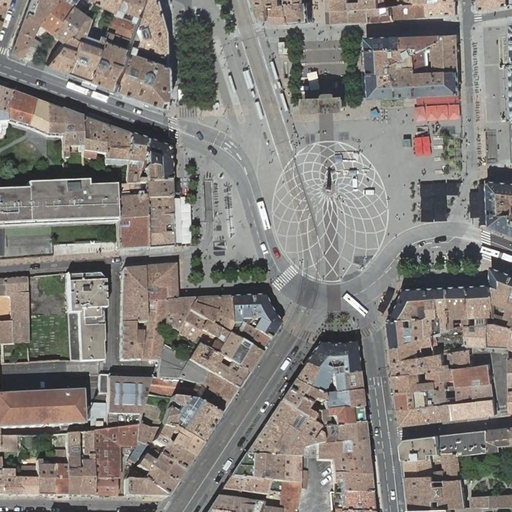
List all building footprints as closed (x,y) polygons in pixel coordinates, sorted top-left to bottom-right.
[(54,0),(28,0),(24,14),(38,21),(54,0)] [(54,0),(38,21),(37,22),(49,32),(71,4),(64,0),(54,0)] [(80,0),(74,0),(73,2),(85,14),(89,8),(80,0)] [(91,0),(80,0),(89,8),(93,2),(94,2),(91,0)] [(117,0),(94,0),(94,2),(93,2),(114,11),(117,0)] [(143,0),(117,0),(114,11),(113,13),(136,22),(143,0)] [(143,0),(136,22),(129,39),(128,44),(126,48),(126,50),(125,50),(131,52),(165,64),(164,30),(159,12),(157,8),(155,0),(143,0)] [(255,0),(256,4),(261,17),(265,19),(270,21),(270,6),(282,5),(281,0),(288,0),(289,4),(307,3),(306,0),(255,0)] [(330,0),(331,4),(332,12),(393,5),(407,4),(407,0),(330,0)] [(511,0),(480,0),(481,1),(481,10),(511,5),(511,0)] [(457,7),(457,1),(408,4),(407,4),(393,5),(394,19),(409,18),(427,17),(428,17),(446,15),(458,14),(457,7)] [(71,4),(49,32),(62,42),(68,35),(85,14),(73,2),(71,4)] [(310,3),(307,3),(289,4),(290,23),(300,23),(311,22),(311,21),(311,12),(310,3)] [(270,6),(270,21),(279,24),(284,24),(290,23),(289,4),(282,5),(270,6)] [(393,5),(332,12),(332,17),(333,24),(333,25),(366,23),(381,22),(394,21),(394,19),(393,5)] [(107,30),(104,37),(105,37),(89,80),(112,88),(125,50),(126,50),(126,48),(128,44),(129,39),(136,22),(113,13),(107,30)] [(38,21),(24,14),(10,51),(21,55),(30,37),(37,22),(38,21)] [(90,18),(85,14),(68,35),(77,39),(74,49),(66,72),(89,80),(105,37),(104,37),(100,35),(98,40),(84,35),(90,18)] [(417,74),(460,71),(458,34),(450,35),(441,35),(441,39),(425,48),(415,53),(417,74)] [(61,44),(74,49),(77,39),(68,35),(62,42),(61,44)] [(441,39),(441,35),(424,36),(407,37),(407,49),(425,48),(441,39)] [(30,37),(21,55),(31,59),(41,44),(30,37)] [(367,47),(368,50),(407,49),(407,37),(394,37),(382,38),(367,38),(367,47)] [(289,53),(289,41),(279,41),(279,52),(289,53)] [(61,44),(45,64),(66,72),(74,49),(61,44)] [(370,86),(371,99),(388,98),(408,97),(418,97),(417,74),(415,53),(425,48),(407,49),(368,50),(368,59),(369,70),(370,86)] [(125,50),(112,88),(159,105),(164,104),(167,99),(166,80),(165,64),(131,52),(125,50)] [(362,73),(367,72),(365,52),(359,53),(362,73)] [(417,74),(418,97),(429,96),(449,95),(460,95),(461,95),(460,82),(460,71),(417,74)] [(313,76),(315,94),(323,93),(321,75),(313,76)] [(11,92),(0,88),(0,121),(5,120),(6,116),(4,115),(11,92)] [(35,101),(11,92),(4,115),(6,116),(5,120),(27,127),(35,101)] [(317,99),(307,100),(307,101),(305,101),(306,109),(307,109),(307,112),(318,111),(317,109),(326,108),(334,108),(334,111),(345,110),(345,107),(346,107),(346,99),(344,99),(344,98),(334,98),(334,100),(326,100),(317,101),(317,99)] [(46,135),(46,105),(40,103),(35,101),(27,127),(46,135)] [(60,110),(46,105),(46,135),(53,135),(53,138),(58,138),(61,138),(61,136),(60,112),(60,110)] [(61,136),(61,138),(62,148),(61,148),(62,159),(67,159),(67,153),(66,153),(66,147),(78,147),(78,152),(81,152),(82,152),(81,147),(80,119),(80,118),(60,110),(60,112),(61,136)] [(104,153),(104,148),(105,128),(106,126),(80,118),(80,119),(81,147),(82,152),(94,153),(104,155),(104,153)] [(104,160),(104,165),(127,166),(127,162),(129,136),(129,135),(106,126),(105,128),(104,148),(104,153),(104,155),(104,160)] [(127,166),(125,185),(138,184),(145,142),(146,141),(134,137),(129,135),(129,136),(127,162),(127,166)] [(169,149),(146,141),(145,142),(138,184),(171,182),(170,168),(169,156),(169,149)] [(94,160),(94,153),(82,152),(81,152),(82,158),(94,160)] [(116,223),(114,194),(114,187),(103,187),(86,188),(86,182),(67,183),(67,181),(61,181),(62,183),(54,183),(42,184),(25,184),(1,185),(1,191),(0,191),(0,227),(8,227),(33,226),(85,224),(99,224),(107,224),(116,223)] [(488,190),(489,199),(511,197),(511,183),(488,181),(488,190)] [(114,186),(114,187),(114,194),(129,193),(134,193),(145,192),(145,197),(145,200),(171,198),(171,189),(171,182),(138,184),(125,185),(114,186)] [(171,206),(171,198),(145,200),(145,197),(145,192),(134,193),(135,198),(130,198),(131,226),(133,226),(146,226),(146,217),(172,215),(171,206)] [(116,242),(117,251),(125,250),(126,250),(134,250),(133,226),(131,226),(130,198),(129,193),(114,194),(116,223),(116,242)] [(511,197),(489,199),(489,207),(490,216),(511,214),(511,197)] [(511,214),(490,216),(490,220),(490,225),(490,227),(511,234),(511,214)] [(133,226),(134,250),(138,249),(147,248),(147,249),(173,247),(172,215),(146,217),(146,226),(133,226)] [(140,361),(158,360),(161,344),(164,325),(165,313),(166,300),(176,300),(175,283),(174,266),(173,265),(148,267),(148,268),(143,268),(145,318),(144,322),(143,333),(140,361)] [(492,268),(493,285),(495,323),(510,327),(511,320),(511,274),(493,267),(492,268)] [(121,271),(120,323),(135,323),(144,322),(145,318),(143,268),(122,270),(121,271)] [(68,314),(70,361),(80,362),(103,361),(101,309),(104,309),(103,281),(95,272),(66,275),(67,290),(68,314)] [(0,344),(0,345),(28,344),(27,316),(26,298),(26,278),(8,279),(3,279),(3,296),(8,296),(10,296),(10,319),(0,319),(0,344)] [(475,285),(469,286),(471,324),(489,324),(495,323),(493,285),(475,285)] [(459,286),(449,287),(451,329),(465,324),(467,325),(471,324),(469,286),(459,286)] [(436,355),(445,353),(450,353),(471,349),(471,346),(469,345),(467,325),(465,324),(451,329),(449,287),(439,287),(429,288),(430,317),(428,317),(428,318),(429,336),(433,335),(436,355)] [(390,318),(388,320),(428,318),(428,317),(430,317),(429,288),(404,289),(404,291),(403,293),(402,295),(402,297),(401,299),(400,302),(398,305),(397,308),(395,311),(394,313),(392,315),(391,316),(390,318)] [(223,298),(218,298),(216,315),(210,325),(225,333),(229,336),(260,354),(266,345),(269,341),(246,327),(251,319),(250,296),(241,297),(223,298)] [(246,327),(269,341),(280,324),(279,322),(277,320),(275,318),(273,316),(272,314),(270,311),(269,310),(268,308),(267,306),(266,304),(265,302),(265,300),(264,298),(263,296),(250,296),(251,319),(246,327)] [(206,299),(193,299),(187,311),(197,317),(210,325),(216,315),(218,298),(206,299)] [(165,313),(164,325),(184,338),(197,317),(187,311),(193,299),(183,300),(176,300),(166,300),(165,313)] [(184,338),(197,345),(247,374),(254,363),(260,354),(229,336),(225,333),(210,325),(197,317),(184,338)] [(388,320),(393,348),(429,336),(428,318),(388,320)] [(489,324),(488,346),(510,348),(511,331),(511,327),(510,327),(495,323),(489,324)] [(469,345),(471,346),(488,346),(489,324),(471,324),(467,325),(469,345)] [(393,348),(394,361),(426,356),(434,355),(436,355),(433,335),(429,336),(393,348)] [(303,366),(293,381),(318,396),(321,396),(330,376),(330,383),(343,382),(343,379),(357,378),(357,369),(354,343),(352,343),(349,344),(346,344),(342,345),(339,345),(337,346),(333,345),(332,346),(328,346),(327,345),(325,345),(322,345),(320,344),(317,344),(303,366)] [(156,378),(150,377),(145,395),(170,398),(193,401),(219,417),(236,390),(187,360),(161,344),(158,360),(156,378)] [(187,360),(236,390),(247,374),(197,345),(187,360)] [(464,367),(473,367),(471,350),(471,349),(450,353),(452,369),(456,368),(464,367)] [(394,361),(396,375),(446,369),(447,370),(445,353),(436,355),(434,355),(426,356),(394,361)] [(396,375),(398,393),(447,387),(448,387),(448,381),(458,380),(459,386),(466,385),(493,383),(490,364),(474,366),(473,367),(464,367),(456,368),(452,369),(447,370),(446,369),(396,375)] [(107,375),(103,375),(99,375),(98,394),(107,394),(107,375)] [(150,377),(107,375),(107,394),(106,404),(106,415),(139,416),(145,395),(150,377)] [(358,385),(357,378),(343,379),(343,382),(330,383),(330,395),(359,391),(358,385)] [(318,396),(293,381),(279,403),(310,423),(313,419),(312,416),(306,412),(306,410),(312,401),(321,404),(322,402),(321,396),(318,396)] [(459,403),(495,399),(493,383),(466,385),(459,386),(457,386),(459,403)] [(398,393),(400,409),(449,404),(447,387),(398,393)] [(330,395),(321,396),(322,402),(323,411),(361,408),(360,400),(359,391),(330,395)] [(0,428),(81,424),(79,393),(0,397),(0,428)] [(166,410),(160,427),(170,432),(172,428),(201,444),(219,417),(193,401),(170,398),(168,404),(177,409),(174,414),(166,410)] [(459,403),(452,404),(454,420),(497,415),(495,399),(459,403)] [(318,428),(279,403),(244,455),(245,456),(299,458),(299,448),(316,444),(316,445),(320,445),(318,428)] [(105,430),(106,404),(91,404),(91,432),(92,432),(105,430)] [(454,420),(452,404),(449,404),(400,409),(402,425),(454,420)] [(361,408),(323,411),(318,412),(319,427),(363,424),(362,415),(361,408)] [(363,424),(319,427),(318,428),(320,445),(365,444),(364,433),(363,424)] [(137,425),(105,430),(92,432),(93,497),(116,497),(116,479),(117,479),(117,446),(136,446),(132,453),(138,458),(146,446),(136,442),(138,425),(137,425)] [(146,446),(148,447),(148,448),(183,472),(191,459),(165,442),(170,432),(160,427),(158,431),(138,425),(136,442),(146,446)] [(511,427),(488,430),(489,452),(500,451),(500,446),(508,445),(508,450),(511,449),(511,427)] [(165,442),(191,459),(201,444),(172,428),(170,432),(165,442)] [(404,445),(406,459),(432,458),(432,453),(442,453),(459,452),(460,455),(489,452),(488,430),(441,435),(408,439),(404,445)] [(92,432),(91,432),(83,433),(80,433),(80,437),(83,437),(83,456),(87,456),(87,461),(80,461),(80,470),(77,470),(75,470),(74,478),(77,478),(77,497),(93,497),(92,432)] [(80,437),(80,433),(77,433),(66,434),(66,443),(66,451),(66,496),(77,497),(77,478),(74,478),(75,470),(77,470),(77,455),(70,455),(70,448),(77,448),(77,437),(80,437)] [(66,443),(66,434),(53,435),(52,436),(52,444),(66,443)] [(0,451),(17,451),(16,436),(13,436),(0,436),(0,451)] [(366,457),(365,444),(320,445),(316,445),(316,451),(316,461),(330,461),(332,475),(338,475),(368,475),(366,457)] [(148,448),(139,461),(175,484),(183,472),(148,448)] [(53,451),(52,461),(52,496),(66,496),(66,451),(53,451)] [(406,459),(408,477),(436,475),(436,480),(458,480),(463,479),(460,455),(459,452),(442,453),(432,453),(432,458),(406,459)] [(299,466),(299,458),(245,456),(244,455),(239,463),(240,464),(299,466)] [(52,461),(36,461),(36,467),(36,470),(37,496),(52,496),(52,461)] [(145,474),(141,481),(142,481),(153,488),(153,497),(162,498),(166,498),(175,484),(139,461),(135,467),(145,474)] [(239,463),(230,476),(232,477),(269,480),(277,481),(282,482),(299,483),(299,471),(299,467),(299,466),(240,464),(239,463)] [(20,467),(20,473),(20,478),(20,496),(37,496),(36,470),(36,467),(20,467)] [(141,474),(131,468),(124,481),(137,481),(141,474)] [(0,471),(1,496),(20,496),(20,478),(13,478),(13,471),(0,471)] [(338,475),(332,475),(333,484),(335,484),(335,481),(339,481),(340,493),(370,494),(369,485),(368,475),(338,475)] [(408,477),(412,509),(452,508),(467,507),(465,492),(463,484),(471,483),(470,478),(463,479),(458,480),(436,480),(436,475),(408,477)] [(232,477),(230,476),(221,490),(222,491),(238,492),(265,496),(267,490),(268,485),(276,486),(277,481),(269,480),(232,477)] [(141,481),(137,481),(124,481),(124,497),(153,497),(153,488),(142,481),(141,481)] [(282,482),(277,481),(276,486),(268,485),(267,490),(281,492),(280,510),(261,507),(259,511),(294,511),(298,492),(298,491),(299,483),(282,482)] [(222,491),(221,490),(216,497),(218,498),(237,500),(238,492),(222,491)] [(465,492),(467,507),(472,507),(471,497),(501,495),(500,507),(511,506),(511,494),(485,495),(485,491),(465,492)] [(355,511),(371,511),(370,494),(340,493),(342,507),(331,506),(331,510),(340,510),(355,511)] [(471,497),(472,507),(500,507),(501,495),(471,497)] [(218,498),(216,497),(207,510),(209,511),(212,511),(259,511),(261,507),(262,503),(237,500),(218,498)]
